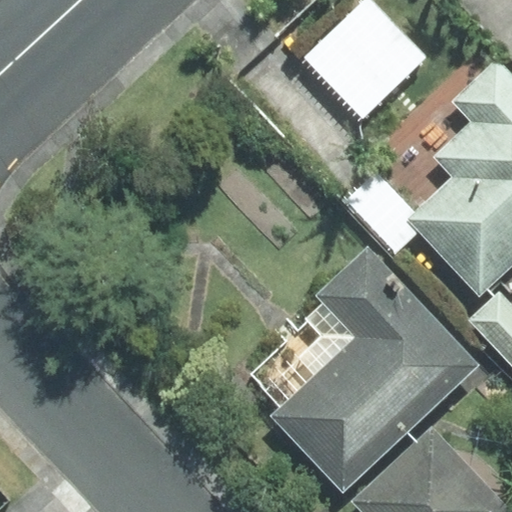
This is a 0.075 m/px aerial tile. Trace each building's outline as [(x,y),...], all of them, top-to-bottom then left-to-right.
[(382,0),(372,0),(311,54),(366,117),(434,58),(382,0)] [(464,101),(479,116),(439,154),(457,173),(419,209),(382,167),(349,196),(400,253),(422,234),(484,299),(511,271),(511,79),(500,67),(464,101)] [(329,303),(254,375),(288,411),(281,417),(351,491),(486,363),(370,242),(318,292),(329,303)] [(511,298),(505,291),(476,318),(511,356),(511,298)] [(511,511),(511,509),(442,428),(358,500),(367,511),(511,511)]
